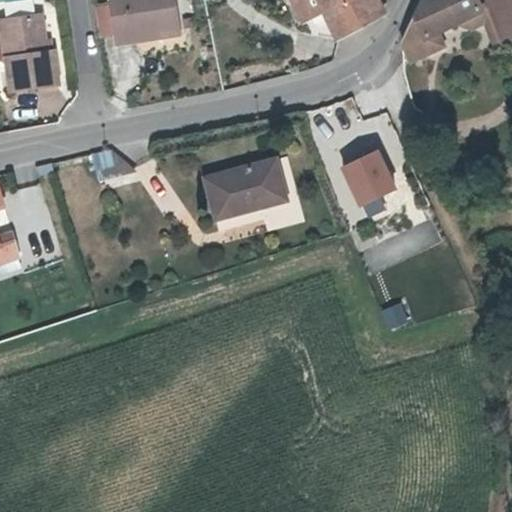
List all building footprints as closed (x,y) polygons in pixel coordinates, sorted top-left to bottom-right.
[(176,0),(112,0),(114,7),(118,33),(120,44),(138,41),(137,36),(181,29),(176,0)] [(292,0),(303,21),(325,11),(319,0),(292,0)] [(378,0),(319,0),(325,11),(339,39),(384,12),(378,0)] [(498,18),(510,49),(511,48),(511,0),(425,0),(418,15),(426,38),(420,40),(421,43),(424,50),(426,55),(447,47),(441,32),(461,23),(465,23),(477,26),(488,22),(498,18)] [(97,10),(101,35),(118,33),(114,7),(97,10)] [(426,38),(418,15),(405,40),(413,60),(426,55),(424,50),(421,43),(420,40),(426,38)] [(498,18),(488,22),(500,53),(510,49),(498,18)] [(40,19),(0,24),(0,33),(8,96),(55,90),(50,57),(46,58),(40,19)] [(95,162),(100,177),(136,167),(135,165),(112,147),(91,152),(95,162)] [(260,197),(285,189),(276,156),(205,176),(217,217),(262,205),(260,197)] [(260,197),(262,205),(288,198),(285,189),(260,197)]
